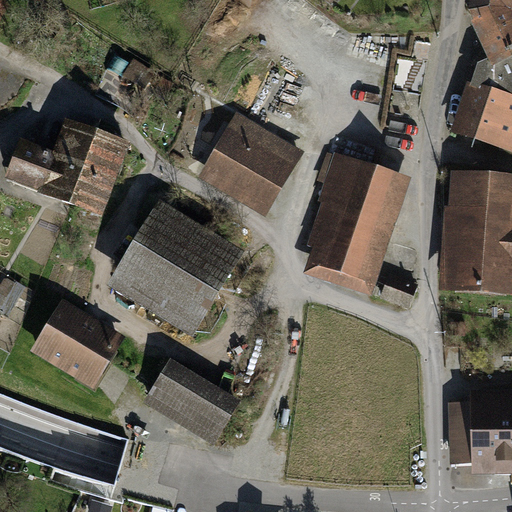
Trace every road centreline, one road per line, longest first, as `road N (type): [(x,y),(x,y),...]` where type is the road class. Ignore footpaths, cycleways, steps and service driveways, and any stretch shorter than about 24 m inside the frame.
road 1 (secondary): [(511,498),(339,503),(192,479),(0,413)]
road 2 (residential): [(453,0),(427,156),(443,509)]
road 3 (residential): [(443,509),(267,495),(169,475)]
